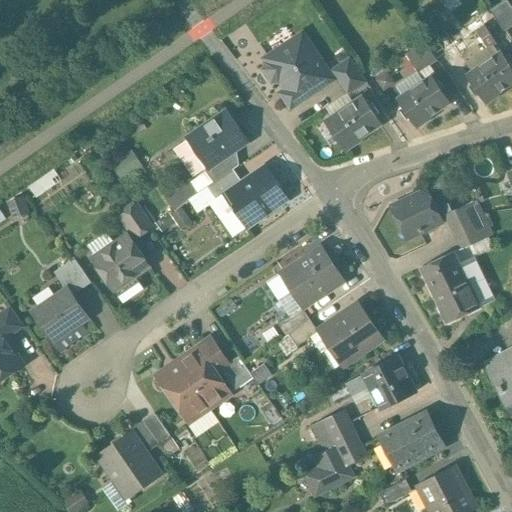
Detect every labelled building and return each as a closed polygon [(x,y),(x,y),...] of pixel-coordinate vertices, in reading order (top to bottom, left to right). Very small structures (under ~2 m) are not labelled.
[(511,7),(507,0),(505,0),(490,10),(505,32),(511,27),(511,7)] [(496,44),(484,26),(475,32),(488,50),(496,44)] [(446,34),(428,46),(438,61),(441,65),(459,53),(446,34)] [(303,35),(267,59),(269,62),(266,69),(269,76),(274,81),(281,81),(288,91),(283,94),(292,107),(332,80),(303,35)] [(425,43),(407,55),(419,74),(438,61),(428,46),(425,43)] [(511,67),(501,52),(467,76),(487,104),(500,94),(499,93),(511,84),(511,67)] [(350,58),(331,71),(336,77),(355,65),(350,58)] [(355,65),(336,77),(348,96),(367,83),(355,65)] [(432,77),(398,100),(417,128),(430,119),(429,118),(451,103),(432,77)] [(362,98),(327,122),(346,150),(360,141),(359,139),(380,125),(362,98)] [(227,111),(185,139),(186,141),(190,138),(210,166),(211,168),(236,150),(248,142),(227,111)] [(121,178),(143,165),(134,150),(112,163),(121,178)] [(236,150),(211,168),(210,166),(205,170),(213,183),(233,169),(238,166),(236,150)] [(242,182),(223,195),(224,196),(231,206),(224,211),(226,214),(233,209),(246,228),(280,205),(273,194),(282,188),(276,180),(266,166),(242,182)] [(233,169),(213,183),(208,186),(218,200),(224,196),(223,195),(242,182),(233,169)] [(205,170),(164,198),(173,210),(208,186),(213,183),(205,170)] [(428,190),(391,208),(406,240),(443,222),(428,190)] [(20,196),(8,201),(15,217),(27,212),(20,196)] [(458,209),(446,215),(453,232),(465,227),(463,224),(471,220),(481,215),(475,202),(458,211),(458,209)] [(181,205),(171,214),(184,229),(194,220),(181,205)] [(0,223),(8,219),(1,206),(0,206),(0,223)] [(151,228),(136,207),(122,217),(136,238),(151,228)] [(491,237),(481,215),(471,220),(481,241),(491,237)] [(463,224),(465,227),(453,232),(462,251),(481,241),(471,220),(463,224)] [(149,266),(128,237),(94,260),(114,290),(123,303),(143,289),(134,276),(149,266)] [(321,246),(280,274),(303,309),(345,282),(321,246)] [(454,253),(420,269),(447,325),(481,309),(454,253)] [(75,258),(54,272),(67,291),(68,290),(72,297),(92,283),(75,258)] [(67,291),(35,313),(54,341),(54,340),(62,352),(87,335),(79,324),(87,318),(72,297),(68,290),(67,291)] [(359,304),(334,321),(332,319),(317,330),(319,333),(318,333),(341,367),(383,338),(359,304)] [(11,306),(0,313),(0,332),(6,341),(25,327),(11,306)] [(298,311),(278,325),(286,337),(289,335),(310,320),(310,319),(306,322),(298,311)] [(310,320),(289,335),(297,347),(318,333),(319,333),(317,330),(310,320)] [(0,380),(5,377),(6,371),(17,364),(18,359),(6,341),(0,332),(0,380)] [(199,348),(231,394),(245,384),(213,338),(199,348)] [(199,348),(178,362),(209,408),(231,394),(199,348)] [(511,354),(511,358),(491,370),(500,386),(497,388),(501,394),(503,392),(511,408),(511,350),(511,352),(511,354)] [(398,358),(364,375),(382,410),(416,392),(398,358)] [(209,408),(178,362),(156,377),(188,423),(209,408)] [(344,411),(322,422),(323,423),(336,447),(357,436),(344,411)] [(143,421),(159,445),(171,437),(154,414),(143,421)] [(427,414),(381,438),(398,471),(444,447),(427,414)] [(159,445),(143,421),(133,428),(149,452),(159,445)] [(323,423),(314,428),(326,452),(336,447),(323,423)] [(160,476),(131,433),(98,456),(128,498),(160,476)] [(357,436),(336,447),(346,468),(367,456),(357,436)] [(171,437),(159,445),(167,457),(179,449),(171,437)] [(455,468),(418,487),(430,511),(467,511),(475,508),(455,468)] [(406,480),(379,494),(386,506),(412,493),(406,480)] [(76,495),(65,503),(71,511),(76,511),(85,506),(76,495)]
